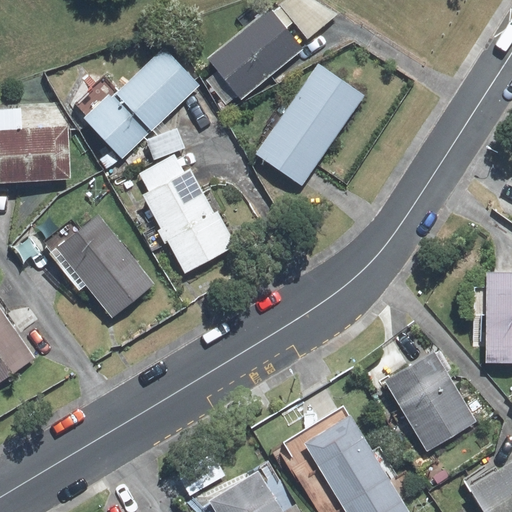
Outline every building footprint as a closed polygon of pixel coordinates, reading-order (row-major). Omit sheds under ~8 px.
[(266,8),(203,61),(238,103),(302,50),(266,8)] [(161,46),(81,120),(119,161),(199,87),(161,46)] [(315,64),(252,156),(299,189),(363,96),(315,64)] [(0,109),(0,187),(69,184),(66,127),(19,129),(18,108),(0,109)] [(173,156),(138,175),(147,191),(138,196),(182,275),(234,246),(215,212),(212,214),(188,171),(183,174),(173,156)] [(93,213),(50,250),(110,321),(154,285),(93,213)] [(511,272),(480,273),(482,365),(511,364),(511,272)] [(0,311),(0,383),(34,358),(0,311)] [(430,351),(380,381),(425,454),(475,423),(430,351)] [(407,511),(348,415),(300,444),(342,511),(407,511)] [(219,479),(205,455),(163,479),(177,503),(219,479)] [(511,511),(511,458),(464,487),(478,511),(511,511)] [(278,511),(254,471),(204,501),(211,511),(278,511)]
